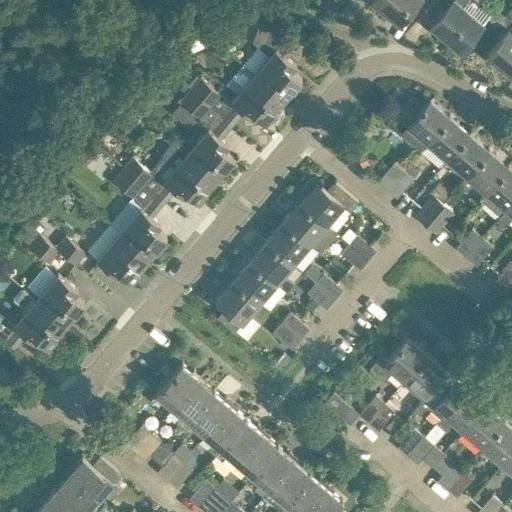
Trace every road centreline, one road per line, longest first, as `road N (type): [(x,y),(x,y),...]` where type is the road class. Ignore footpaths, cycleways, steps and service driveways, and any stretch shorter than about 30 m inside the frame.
road 1 (residential): [(298,137),(64,413),(0,427)]
road 2 (residential): [(300,360),(409,230)]
road 3 (residential): [(390,59),(255,0)]
road 4 (residential): [(409,230),(298,137)]
road 5 (residential): [(511,112),(390,59)]
road 6 (residential): [(390,59),(361,68),(298,137)]
